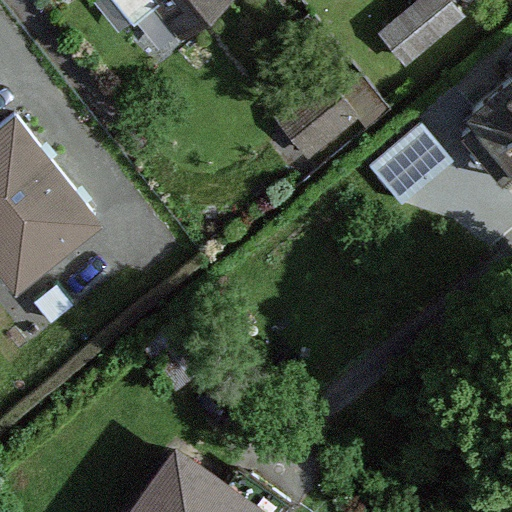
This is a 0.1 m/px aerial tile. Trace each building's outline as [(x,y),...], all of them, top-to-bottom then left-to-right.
[(259,2),(257,0),(159,0),(197,49),(259,2)] [(454,0),(418,0),(383,30),(403,55),(461,7),(454,0)] [(511,72),(472,106),(479,115),(461,130),(502,178),(511,169),(511,72)] [(354,112),(334,87),(287,124),(307,149),(354,112)] [(99,209),(16,101),(0,113),(0,251),(17,273),(99,209)] [(420,118),(370,160),(401,196),(451,155),(420,118)] [(223,350),(187,304),(141,340),(177,386),(223,350)] [(234,491),(177,451),(134,511),(280,511),(290,498),(250,469),(234,491)]
